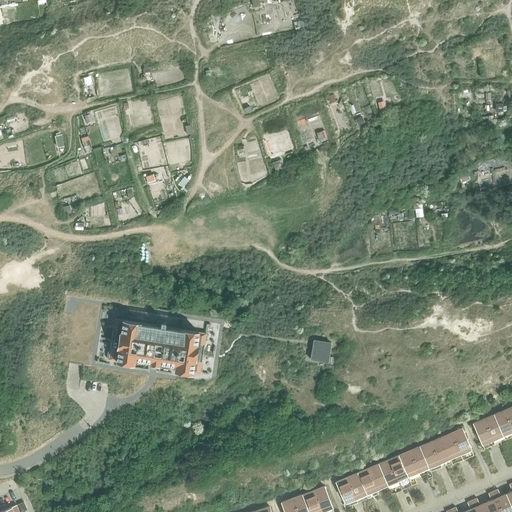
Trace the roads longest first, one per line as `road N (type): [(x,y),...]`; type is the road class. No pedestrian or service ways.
road 1 (track): [(0,218),(93,241),(150,228)]
road 2 (residential): [(0,470),(55,447),(106,402)]
